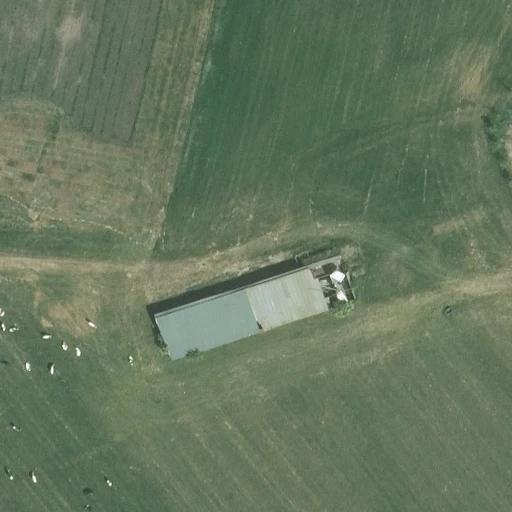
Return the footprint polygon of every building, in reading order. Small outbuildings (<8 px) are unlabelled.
[(511,150),(503,151),(505,186),(511,185),(511,150)] [(298,185),(330,179),(326,156),(294,162),(298,185)] [(277,235),(303,220),(298,211),(272,226),(277,235)] [(432,255),(423,230),(398,239),(395,231),(369,240),(380,270),(374,272),(386,305),(419,294),(408,264),(432,255)] [(282,319),(349,300),(337,258),(148,311),(160,352),(282,319)] [(141,325),(132,335),(140,341),(134,347),(153,363),(160,355),(152,347),(158,340),(141,325)] [(94,333),(71,341),(78,364),(87,362),(93,382),(124,372),(120,360),(104,365),(94,333)]
